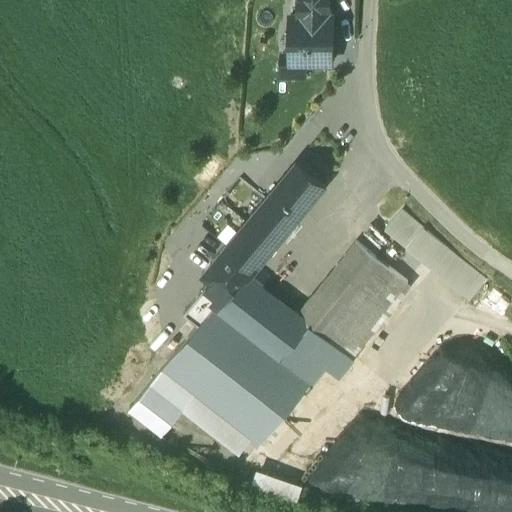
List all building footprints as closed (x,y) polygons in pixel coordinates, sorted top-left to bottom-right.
[(329,1),(299,1),(299,11),(328,11),(329,1)] [(299,11),(291,11),(290,27),(286,31),(286,37),(290,41),(290,52),(307,52),(307,60),(331,60),(332,42),(329,38),(329,31),(332,28),(332,11),(328,11),(299,11)] [(324,182),(296,159),(271,190),(299,213),(324,182)] [(299,213),(271,190),(203,271),(212,278),(184,311),(199,323),(160,370),(192,396),(248,441),(257,448),(312,380),(282,355),(221,306),(249,273),(299,213)] [(402,206),(385,225),(406,243),(423,223),(402,206)] [(423,223),(406,243),(419,254),(436,234),(423,223)] [(486,276),(436,234),(419,254),(469,296),(486,276)] [(390,267),(356,239),(335,265),(370,293),(390,267)] [(335,265),(297,312),(310,322),(331,340),(370,293),(335,265)] [(297,312),(249,273),(221,306),(282,355),(310,322),(297,312)] [(331,340),(310,322),(282,355),(312,380),(339,346),(331,340)] [(192,396),(160,370),(129,409),(161,434),(182,409),(192,396)] [(248,441),(192,396),(182,409),(237,454),(248,441)] [(303,503),(311,485),(267,466),(259,484),(303,503)]
